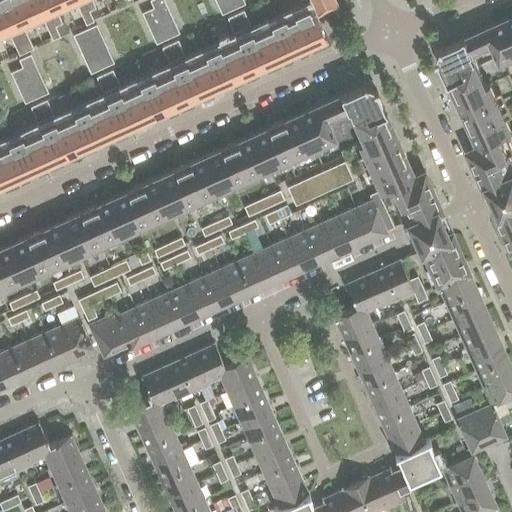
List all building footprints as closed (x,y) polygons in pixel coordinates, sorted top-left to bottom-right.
[(25,49),(2,0),(0,0),(0,33),(7,30),(18,52),(25,49)] [(22,24),(31,19),(22,0),(2,0),(25,49),(32,46),(22,24)] [(59,35),(54,25),(43,0),(22,0),(31,19),(41,15),(52,38),(59,35)] [(55,9),(65,4),(63,0),(43,0),(54,25),(61,22),(55,9)] [(89,12),(88,9),(83,0),(63,0),(65,4),(74,0),(85,22),(92,19),(89,12)] [(92,0),(83,0),(88,9),(95,6),(92,0)] [(230,0),(228,1),(232,8),(244,3),(242,0),(230,0)] [(333,3),(335,2),(333,0),(312,0),(321,19),(332,14),(334,18),(327,21),(329,25),(340,20),(336,12),(337,11),(333,3)] [(228,1),(217,6),(221,13),(232,8),(228,1)] [(152,7),(156,15),(168,10),(164,2),(152,7)] [(308,42),(323,36),(324,35),(310,3),(293,10),(308,42)] [(142,12),(145,20),(156,15),(152,7),(142,12)] [(96,9),(89,12),(92,19),(100,16),(96,9)] [(242,72),(275,57),(260,25),(251,29),(242,9),(226,17),(234,37),(227,40),(242,72)] [(168,10),(156,15),(159,23),(171,18),(168,10)] [(275,57),(294,48),(308,42),(293,10),(260,25),(275,57)] [(149,27),(159,23),(156,15),(145,20),(149,27)] [(511,15),(486,27),(495,47),(502,62),(511,57),(511,15)] [(159,23),(162,31),(174,25),(171,18),(159,23)] [(149,27),(152,35),(162,31),(159,23),(149,27)] [(99,32),(95,25),(84,30),(87,37),(99,32)] [(174,25),(162,31),(166,39),(178,33),(174,25)] [(472,57),(475,56),(495,47),(486,27),(464,38),(472,57)] [(76,42),(87,37),(84,30),(73,35),(76,42)] [(155,43),(166,39),(162,31),(152,35),(155,43)] [(87,37),(91,45),(102,40),(99,32),(87,37)] [(76,42),(80,50),(91,45),(87,37),(76,42)] [(437,56),(438,56),(444,70),(472,57),(464,38),(440,48),(437,56)] [(175,102),(209,87),(194,55),(185,59),(176,39),(159,46),(168,67),(161,70),(175,102)] [(102,40),(91,45),(94,52),(106,47),(102,40)] [(227,40),(194,55),(209,87),(242,72),(227,40)] [(83,57),(94,52),(91,45),(80,50),(83,57)] [(94,52),(97,60),(109,55),(106,47),(94,52)] [(97,60),(94,52),(83,57),(87,64),(97,60)] [(47,92),(30,54),(19,59),(22,67),(11,72),(24,102),(47,92)] [(113,62),(109,55),(97,60),(101,68),(113,62)] [(475,56),(472,57),(444,70),(457,99),(488,85),(475,56)] [(90,72),(101,68),(97,60),(87,64),(90,72)] [(109,132),(142,117),(128,85),(121,88),(112,68),(94,76),(104,96),(95,100),(109,132)] [(161,70),(128,85),(142,117),(175,102),(161,70)] [(343,92),(352,112),(379,100),(372,85),(365,83),(343,92)] [(457,99),(467,122),(502,106),(492,83),(488,85),(457,99)] [(57,97),(62,109),(76,103),(71,90),(57,97)] [(358,131),(350,113),(352,112),(343,92),(339,94),(320,102),(336,137),(337,140),(358,131)] [(43,162),(76,147),(62,115),(55,117),(47,99),(31,106),(39,125),(29,129),(43,162)] [(76,147),(78,146),(109,132),(95,100),(62,115),(76,147)] [(379,100),(352,112),(350,113),(358,131),(363,142),(391,129),(379,100)] [(320,102),(311,107),(270,125),(286,159),(336,137),(320,102)] [(511,128),(502,106),(467,122),(477,144),(501,135),(508,131),(511,129),(511,128)] [(236,182),(286,159),(270,125),(221,148),(236,182)] [(0,154),(10,177),(43,162),(29,129),(0,142),(0,154)] [(402,152),(391,129),(363,142),(358,144),(368,167),(402,152)] [(511,159),(501,135),(477,144),(466,149),(477,174),(511,159)] [(186,204),(236,182),(221,148),(171,170),(186,204)] [(368,167),(378,189),(390,184),(412,174),(402,152),(368,167)] [(0,181),(10,177),(0,154),(0,181)] [(511,161),(511,159),(477,174),(483,188),(488,199),(495,214),(496,214),(511,206),(511,161)] [(343,161),(336,164),(340,173),(348,170),(343,161)] [(336,164),(329,168),(333,177),(340,173),(336,164)] [(329,168),(322,171),(326,180),(333,177),(329,168)] [(423,169),(412,174),(390,184),(399,204),(432,190),(423,169)] [(171,170),(121,193),(136,227),(186,204),(171,170)] [(348,170),(340,173),(345,183),(352,179),(348,170)] [(322,171),(315,174),(319,183),(326,180),(322,171)] [(340,173),(333,177),(337,186),(345,183),(340,173)] [(315,174),(308,177),(312,186),(319,183),(315,174)] [(308,177),(301,180),(305,190),(312,186),(308,177)] [(333,177),(326,180),(330,189),(337,186),(333,177)] [(301,180),(293,184),(298,193),(305,190),(301,180)] [(326,180),(319,183),(323,192),(330,189),(326,180)] [(319,183),(312,186),(316,195),(323,192),(319,183)] [(293,184),(286,187),(290,196),(298,193),(293,184)] [(372,200),(355,208),(369,239),(386,231),(386,230),(406,221),(399,204),(390,184),(378,189),(379,190),(370,194),(372,200)] [(312,186),(305,190),(309,199),(316,195),(312,186)] [(279,190),(272,193),(276,203),(283,199),(279,190)] [(305,190),(298,193),(302,202),(309,199),(305,190)] [(432,190),(399,204),(406,221),(414,238),(419,249),(452,235),(445,220),(439,206),(432,190)] [(114,236),(136,227),(121,193),(71,215),(86,249),(98,244),(114,236)] [(272,193),(265,196),(269,206),(276,203),(272,193)] [(298,193),(290,196),(295,205),(302,202),(298,193)] [(265,196),(257,199),(261,209),(269,206),(265,196)] [(257,199),(250,203),(254,212),(261,209),(257,199)] [(250,203),(243,206),(247,215),(254,212),(250,203)] [(278,207),(283,217),(290,214),(285,204),(278,207)] [(511,222),(511,206),(496,214),(495,214),(501,228),(511,222)] [(276,220),(283,217),(278,207),(271,211),(276,220)] [(351,247),(369,239),(355,208),(337,216),(351,247)] [(276,220),(271,211),(264,214),(268,224),(276,220)] [(36,271),(86,249),(71,215),(21,238),(36,271)] [(230,222),(227,215),(218,219),(221,226),(230,222)] [(334,254),(351,247),(337,216),(320,223),(334,254)] [(212,231),(221,226),(218,219),(209,223),(212,231)] [(244,223),(248,230),(257,226),(253,219),(244,223)] [(511,222),(501,228),(511,251),(511,222)] [(203,235),(212,231),(209,223),(200,228),(203,235)] [(236,227),(239,234),(248,230),(244,223),(236,227)] [(316,262),(334,254),(320,223),(302,231),(316,262)] [(230,238),(239,234),(236,227),(227,231),(230,238)] [(298,270),(316,262),(302,231),(284,239),(298,270)] [(211,238),(214,245),(223,242),(219,234),(211,238)] [(459,251),(452,235),(419,249),(427,266),(459,251)] [(184,243),(180,236),(171,241),(175,248),(184,243)] [(0,287),(36,271),(21,238),(0,247),(0,287)] [(203,242),(206,249),(214,245),(211,238),(203,242)] [(281,278),(298,270),(284,239),(267,247),(281,278)] [(175,248),(171,241),(162,245),(165,252),(175,248)] [(206,249),(203,242),(194,246),(197,253),(206,249)] [(165,252),(162,245),(153,249),(156,256),(165,252)] [(263,286),(281,278),(267,247),(249,255),(263,286)] [(177,253),(181,261),(190,257),(186,249),(177,253)] [(435,284),(467,270),(459,251),(427,266),(435,284)] [(150,259),(146,252),(137,256),(140,264),(150,259)] [(172,265),(181,261),(177,253),(168,257),(172,265)] [(245,294),(263,286),(249,255),(231,263),(245,294)] [(163,269),(172,265),(168,257),(159,262),(163,269)] [(125,259),(118,263),(122,272),(129,269),(125,259)] [(400,259),(381,267),(395,297),(413,288),(418,301),(426,297),(416,275),(408,279),(400,259)] [(118,263),(110,266),(115,275),(122,272),(118,263)] [(228,302),(245,294),(231,263),(214,271),(228,302)] [(154,272),(151,265),(143,269),(146,276),(154,272)] [(110,266),(103,269),(107,278),(115,275),(110,266)] [(395,297),(381,267),(363,275),(375,302),(376,303),(377,302),(378,304),(395,297)] [(83,277),(79,269),(70,273),(74,281),(83,277)] [(103,269),(96,272),(100,282),(107,278),(103,269)] [(137,280),(146,276),(143,269),(134,273),(137,280)] [(475,287),(467,270),(435,284),(435,285),(437,284),(444,300),(475,287)] [(210,310),(228,302),(214,271),(196,279),(210,310)] [(96,272),(89,276),(93,285),(100,282),(96,272)] [(64,285),(74,281),(70,273),(61,277),(64,285)] [(129,284),(137,280),(134,273),(125,277),(129,284)] [(376,303),(375,302),(363,275),(345,283),(355,306),(363,308),(376,303)] [(55,289),(64,285),(61,277),(52,282),(55,289)] [(192,318),(210,310),(196,279),(178,287),(192,318)] [(115,281),(108,285),(112,294),(119,291),(115,281)] [(108,285),(101,288),(105,297),(112,294),(108,285)] [(175,326),(192,318),(178,287),(161,295),(175,326)] [(483,304),(475,287),(444,300),(452,317),(483,304)] [(101,288),(93,291),(98,301),(105,297),(101,288)] [(39,296),(36,289),(27,293),(31,300),(39,296)] [(93,291),(86,295),(89,302),(90,304),(98,301),(93,291)] [(22,303),(31,300),(27,293),(19,297),(22,303)] [(62,302),(58,294),(49,298),(53,306),(62,302)] [(86,295),(77,299),(80,306),(89,302),(86,295)] [(157,334),(175,326),(161,295),(143,303),(157,334)] [(22,303),(19,297),(11,300),(14,307),(22,303)] [(44,310),(53,306),(49,298),(40,302),(44,310)] [(89,302),(80,306),(83,313),(92,309),(90,304),(89,302)] [(143,303),(126,311),(139,342),(157,334),(143,303)] [(460,334),(490,321),(483,304),(452,317),(460,334)] [(334,316),(349,349),(378,336),(371,322),(369,322),(363,308),(355,306),(334,316)] [(28,317),(25,309),(16,313),(20,321),(28,317)] [(92,309),(83,313),(87,320),(95,316),(92,309)] [(399,322),(407,319),(403,310),(395,314),(399,322)] [(131,346),(139,342),(126,311),(117,315),(115,311),(106,315),(121,347),(130,343),(131,346)] [(20,321),(16,313),(7,317),(11,325),(20,321)] [(106,353),(121,347),(106,315),(88,323),(101,351),(106,353)] [(74,353),(91,345),(78,316),(61,323),(74,353)] [(407,319),(399,322),(403,331),(411,328),(407,319)] [(415,324),(419,333),(427,329),(423,320),(415,324)] [(498,338),(490,321),(460,334),(467,351),(498,338)] [(57,360),(74,353),(61,323),(44,331),(57,360)] [(431,338),(427,329),(419,333),(423,342),(431,338)] [(40,368),(57,360),(44,331),(27,339),(40,368)] [(405,335),(409,345),(417,341),(412,332),(405,335)] [(385,353),(378,336),(349,349),(356,366),(385,353)] [(506,355),(498,338),(467,351),(475,369),(506,355)] [(24,375),(40,368),(27,339),(10,346),(24,375)] [(421,350),(417,341),(409,345),(413,354),(421,350)] [(208,379),(222,372),(224,365),(214,343),(195,351),(208,379)] [(0,367),(7,383),(24,375),(10,346),(0,350),(0,367)] [(195,351),(177,359),(190,388),(207,381),(206,379),(208,379),(195,351)] [(356,366),(364,383),(393,370),(385,353),(356,366)] [(430,358),(434,367),(442,364),(437,354),(430,358)] [(246,355),(224,365),(222,372),(228,386),(225,387),(232,402),(262,389),(246,355)] [(511,372),(511,369),(506,355),(475,369),(483,385),(511,372)] [(177,359),(158,368),(171,395),(173,394),(173,396),(190,388),(177,359)] [(446,373),(442,364),(434,367),(438,376),(446,373)] [(420,368),(424,377),(431,374),(427,365),(420,368)] [(140,376),(150,398),(158,401),(171,395),(158,368),(140,376)] [(400,387),(393,370),(364,383),(371,400),(400,387)] [(511,393),(511,372),(483,385),(491,403),(511,393)] [(435,383),(431,374),(424,377),(428,386),(435,383)] [(441,383),(445,392),(453,389),(449,380),(441,383)] [(371,400),(379,416),(408,403),(400,387),(371,400)] [(232,402),(239,419),(269,405),(262,389),(232,402)] [(457,398),(453,389),(445,392),(449,401),(457,398)] [(128,407),(137,426),(164,414),(164,415),(166,414),(175,410),(172,404),(162,408),(158,401),(150,398),(128,407)] [(203,411),(211,407),(207,399),(199,402),(203,411)] [(435,402),(439,411),(446,408),(442,399),(435,402)] [(415,420),(408,403),(379,416),(386,433),(415,420)] [(456,418),(468,445),(470,449),(504,433),(491,403),(456,418)] [(190,417),(197,413),(194,404),(186,408),(190,417)] [(276,422),(269,405),(239,419),(246,435),(276,422)] [(211,407),(203,411),(207,420),(215,416),(211,407)] [(450,417),(446,408),(439,411),(443,420),(450,417)] [(197,413),(190,417),(194,425),(201,422),(197,413)] [(164,415),(164,414),(137,426),(145,444),(174,431),(166,414),(164,415)] [(386,433),(394,450),(423,437),(415,420),(386,433)] [(209,424),(213,434),(221,430),(217,421),(209,424)] [(48,443),(39,422),(22,430),(34,457),(45,451),(48,443)] [(246,435),(254,452),(284,438),(276,422),(246,435)] [(458,438),(453,426),(446,430),(451,441),(458,438)] [(200,439),(207,436),(204,427),(196,430),(200,439)] [(31,458),(34,457),(22,430),(4,438),(19,471),(23,469),(21,466),(21,465),(32,460),(31,458)] [(225,440),(221,430),(213,434),(218,443),(225,440)] [(145,444),(153,463),(182,450),(181,447),(186,445),(184,441),(179,443),(174,431),(145,444)] [(45,451),(51,465),(78,452),(70,434),(48,443),(45,451)] [(423,437),(394,450),(393,450),(393,451),(394,451),(406,478),(438,464),(426,437),(428,436),(427,435),(423,437)] [(207,436),(200,439),(204,448),(211,444),(207,436)] [(19,471),(4,438),(0,439),(0,474),(8,471),(9,475),(19,471)] [(291,455),(284,438),(254,452),(261,468),(291,455)] [(448,483),(479,469),(472,453),(466,455),(461,444),(454,447),(459,458),(441,466),(448,483)] [(190,468),(182,450),(153,463),(161,481),(190,468)] [(49,466),(57,484),(86,471),(78,452),(51,465),(49,466)] [(227,467),(235,463),(231,454),(223,458),(227,467)] [(261,468),(269,485),(299,472),(291,455),(261,468)] [(215,472),(222,469),(218,460),(211,463),(215,472)] [(235,463),(227,467),(231,476),(239,472),(235,463)] [(402,494),(390,467),(389,464),(388,464),(388,465),(372,472),(385,501),(399,495),(406,511),(413,511),(405,492),(402,494)] [(161,481),(169,500),(199,487),(190,468),(161,481)] [(222,469),(215,472),(219,481),(226,478),(222,469)] [(487,486),(479,469),(448,483),(456,500),(487,486)] [(57,484),(65,502),(94,490),(86,471),(57,484)] [(269,485),(276,502),(306,489),(299,472),(269,485)] [(372,472),(365,475),(355,480),(368,509),(385,501),(372,472)] [(348,511),(361,511),(368,509),(355,480),(337,487),(348,511)] [(26,485),(31,494),(38,491),(34,482),(26,485)] [(478,511),(495,504),(487,486),(456,500),(461,511),(478,511)] [(191,511),(207,505),(199,487),(169,500),(174,511),(191,511)] [(327,511),(348,511),(337,487),(320,495),(327,511)] [(243,500),(250,497),(246,488),(239,491),(243,500)] [(306,489),(276,502),(272,504),(272,505),(274,505),(277,511),(316,511),(312,503),(307,490),(308,489),(308,488),(306,489)] [(65,502),(69,511),(93,511),(102,508),(94,490),(65,502)] [(42,500),(38,491),(31,494),(35,503),(42,500)] [(16,494),(7,498),(10,505),(20,501),(16,494)] [(230,506),(238,503),(234,494),(226,497),(230,506)] [(230,506),(226,497),(220,500),(224,509),(230,506)] [(250,497),(243,500),(247,509),(254,506),(250,497)] [(0,505),(1,509),(10,505),(7,498),(0,500),(0,505)] [(238,503),(230,506),(232,511),(240,511),(241,511),(238,503)]
